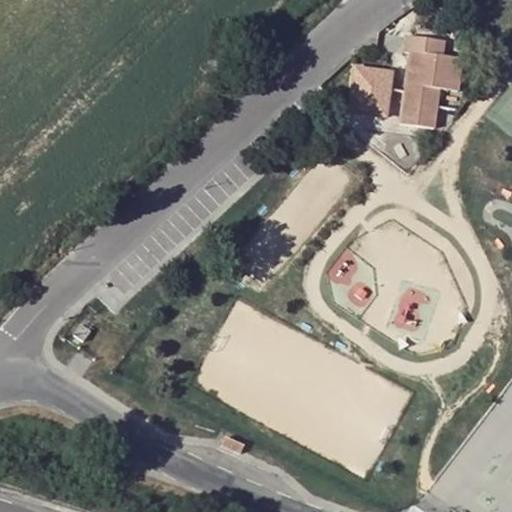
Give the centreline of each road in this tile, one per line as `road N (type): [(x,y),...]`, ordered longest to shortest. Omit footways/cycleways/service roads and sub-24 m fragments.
road 1 (residential): [(2,355),(366,0)]
road 2 (unclassified): [(308,511),(190,467),(2,355)]
